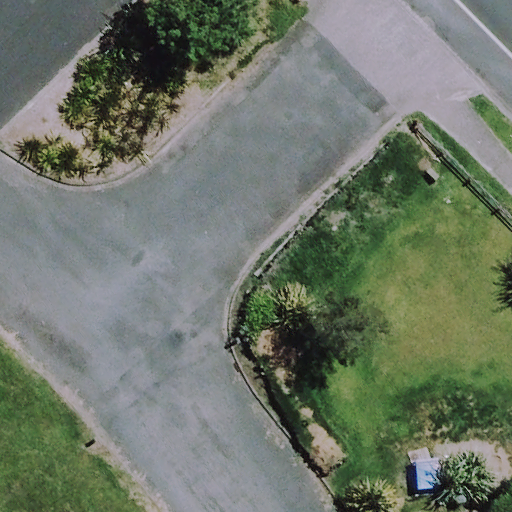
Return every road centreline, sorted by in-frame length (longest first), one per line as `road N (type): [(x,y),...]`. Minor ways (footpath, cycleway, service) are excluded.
road 1 (residential): [(424,0),(98,314)]
road 2 (residential): [(98,314),(254,511)]
road 3 (residential): [(0,227),(98,314)]
